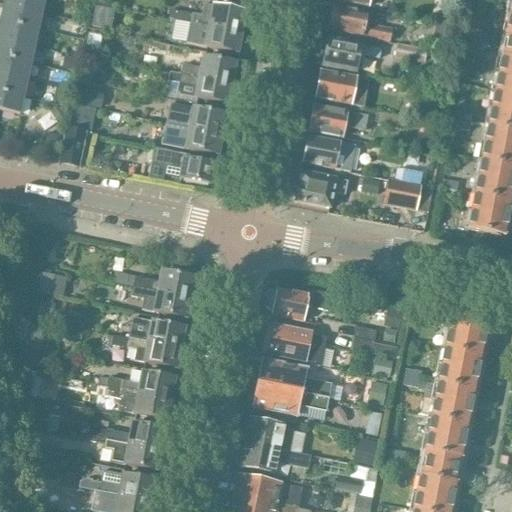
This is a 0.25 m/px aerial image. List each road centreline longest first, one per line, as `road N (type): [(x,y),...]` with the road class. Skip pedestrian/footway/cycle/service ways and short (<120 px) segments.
road 1 (residential): [(244,232),(190,511)]
road 2 (tertiary): [(511,275),(244,232)]
road 3 (tertiary): [(244,232),(0,184)]
road 4 (residential): [(291,0),(244,232)]
